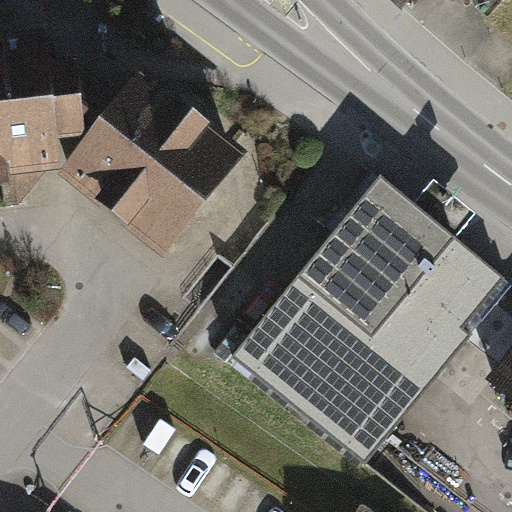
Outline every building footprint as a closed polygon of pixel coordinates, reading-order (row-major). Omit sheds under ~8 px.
[(40,30),(0,33),(0,206),(16,205),(38,173),(55,174),(115,97),(102,86),(72,58),(43,60),(40,30)] [(238,153),(135,72),(124,86),(115,97),(55,174),(158,255),(238,153)] [(433,180),(411,208),(453,240),(475,213),(433,180)] [(502,279),(453,240),(411,208),(377,181),(234,361),(364,463),(467,334),(461,330),(492,291),(502,279)] [(511,350),(485,383),(511,405),(511,350)]
